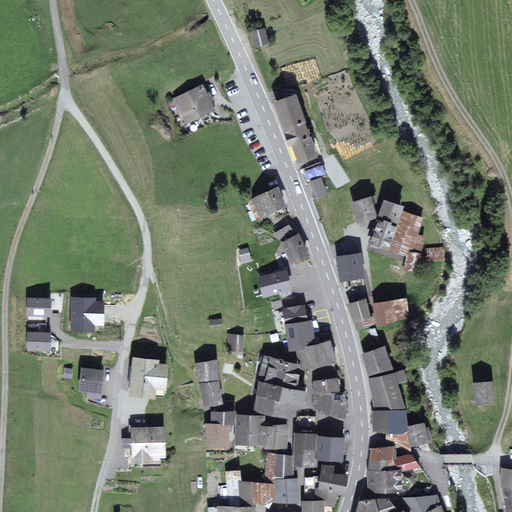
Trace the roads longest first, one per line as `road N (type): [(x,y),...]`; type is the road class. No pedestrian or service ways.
road 1 (tertiary): [(213,0),(330,279),(359,380),(362,434)]
road 2 (track): [(64,99),(122,179),(146,235),(147,271),(114,435)]
road 3 (residential): [(9,275),(68,92),(54,0)]
road 4 (track): [(1,511),(9,275)]
road 5 (track): [(511,208),(502,172),(445,81),(412,0)]
road 6 (residential): [(362,434),(443,458),(494,456)]
